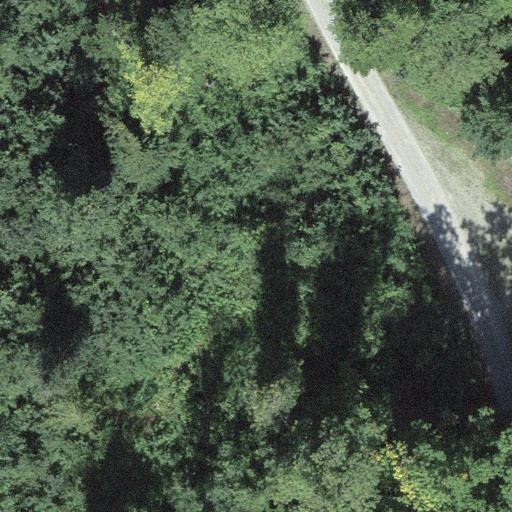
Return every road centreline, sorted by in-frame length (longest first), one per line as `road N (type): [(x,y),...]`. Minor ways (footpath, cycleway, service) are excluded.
road 1 (track): [(343,0),(511,408)]
road 2 (track): [(511,239),(415,159)]
